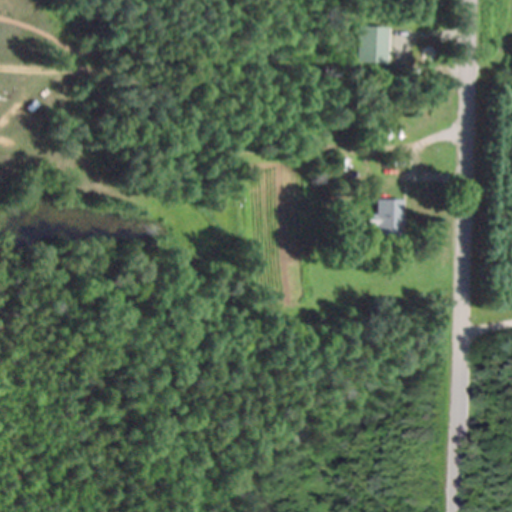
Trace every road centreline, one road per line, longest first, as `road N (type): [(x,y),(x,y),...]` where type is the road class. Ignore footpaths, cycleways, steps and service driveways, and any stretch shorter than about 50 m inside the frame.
road 1 (residential): [(468,0),(459,511)]
road 2 (track): [(0,66),(88,73),(236,152),(272,160),(323,149),(416,146)]
